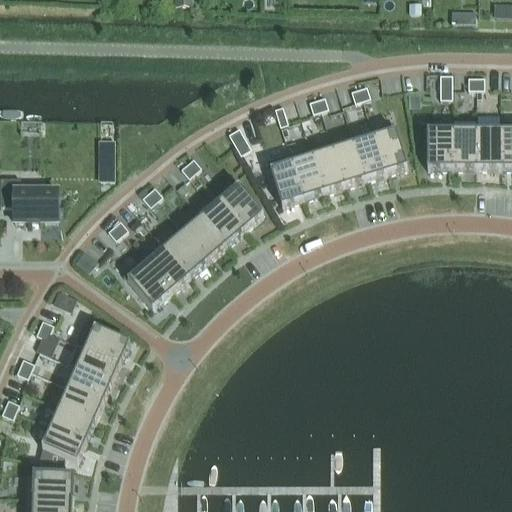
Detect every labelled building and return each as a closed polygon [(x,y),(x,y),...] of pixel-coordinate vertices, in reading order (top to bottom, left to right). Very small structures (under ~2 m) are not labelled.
[(192,11),(192,0),(175,0),(176,11),(192,11)] [(410,8),(410,18),(420,18),(421,8),(410,8)] [(476,17),(464,17),(464,29),(476,29),(476,28),(476,17)] [(440,81),(440,105),(452,105),(452,81),(440,81)] [(476,96),(476,84),(468,84),(468,96),(476,96)] [(484,84),(476,84),(476,96),(477,96),(482,96),(484,96),(484,84)] [(359,95),(363,107),(370,104),(367,92),(359,95)] [(363,107),(359,95),(351,97),(355,109),(363,107)] [(409,100),(409,113),(420,113),(420,100),(409,100)] [(317,106),(321,117),(329,115),(325,103),(317,106)] [(321,117),(317,106),(310,108),(313,120),(321,117)] [(288,130),(285,119),(277,121),(280,133),(288,130)] [(427,127),(427,175),(452,175),(452,137),(454,137),(454,127),(427,127)] [(500,132),(500,175),(511,175),(511,127),(500,127),(500,132)] [(372,139),(373,139),(386,180),(408,174),(393,128),(371,135),(372,139)] [(476,137),(476,175),(500,175),(500,132),(476,132),(476,137)] [(229,140),(241,161),(251,155),(239,134),(229,140)] [(452,137),(452,175),(476,175),(476,137),(454,137),(452,137)] [(353,150),(354,150),(365,187),(386,180),(373,139),(372,139),(352,146),(353,150)] [(332,147),(310,154),(324,200),(345,193),(333,156),(335,156),(332,147)] [(335,156),(333,156),(345,193),(365,187),(354,150),(353,150),(335,156)] [(310,154),(289,160),(304,206),(324,200),(310,154)] [(268,167),(282,213),(304,206),(289,160),(268,167)] [(194,165),(187,170),(195,179),(201,174),(194,165)] [(100,169),(100,186),(115,186),(115,169),(100,169)] [(187,170),(181,175),(189,184),(195,179),(187,170)] [(0,212),(14,212),(14,227),(28,227),(28,231),(40,231),(40,227),(58,227),(59,196),(20,196),(20,184),(0,184),(0,212)] [(213,201),(219,209),(244,239),(264,221),(233,185),(213,201)] [(184,189),(178,194),(183,199),(188,194),(184,189)] [(144,193),(138,198),(143,204),(149,199),(144,193)] [(149,199),(157,208),(163,203),(155,193),(149,199)] [(143,204),(151,213),(157,208),(149,199),(143,204)] [(202,223),(227,253),(244,239),(219,209),(213,201),(196,216),(202,223)] [(196,216),(177,233),(180,236),(208,269),(227,253),(202,223),(196,216)] [(114,232),(122,241),(128,236),(121,227),(114,232)] [(114,232),(108,237),(116,247),(122,241),(114,232)] [(180,236),(161,252),(189,285),(208,269),(180,236)] [(143,267),(146,271),(171,301),(189,285),(161,252),(143,267)] [(89,278),(98,268),(84,257),(76,268),(89,278)] [(146,271),(128,287),(153,316),(171,301),(146,271)] [(54,308),(72,316),(77,305),(59,297),(54,308)] [(43,326),(40,334),(51,339),(54,331),(43,326)] [(84,329),(76,348),(87,353),(122,368),(131,349),(95,334),(84,329)] [(40,334),(36,341),(48,346),(51,339),(40,334)] [(87,353),(78,373),(113,388),(122,368),(87,353)] [(20,372),(31,377),(34,370),(23,365),(20,372)] [(17,380),(28,385),(31,377),(20,372),(17,380)] [(78,373),(69,393),(105,408),(113,388),(78,373)] [(69,393),(61,412),(96,428),(105,408),(69,393)] [(8,406),(5,413),(16,418),(19,411),(8,406)] [(96,428),(61,412),(52,432),(87,447),(96,428)] [(5,413),(2,420),(12,425),(16,418),(5,413)] [(43,454),(39,469),(62,474),(65,464),(78,469),(87,447),(52,432),(42,454),(43,454)] [(25,480),(24,504),(73,505),(74,482),(25,480)]
